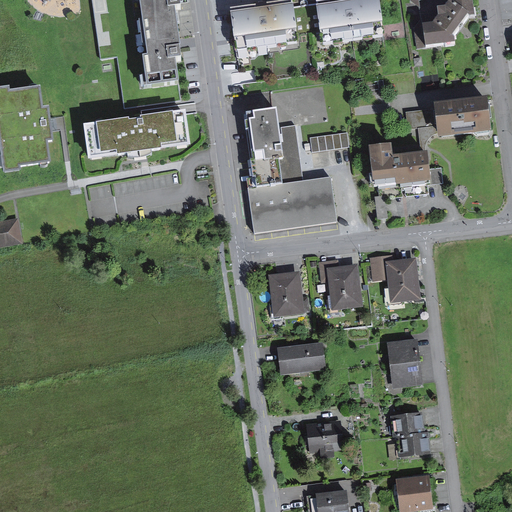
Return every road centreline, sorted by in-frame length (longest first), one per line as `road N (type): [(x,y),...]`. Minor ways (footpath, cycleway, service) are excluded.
road 1 (residential): [(454,511),(428,235)]
road 2 (residential): [(237,255),(272,511)]
road 3 (residential): [(202,0),(237,255)]
road 4 (residential): [(428,235),(237,255)]
road 5 (residential): [(511,146),(491,0)]
